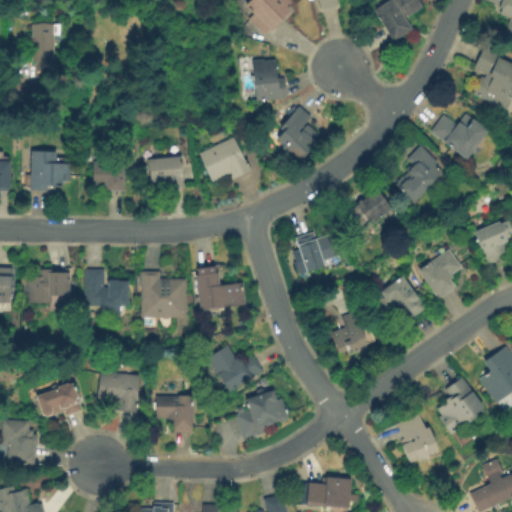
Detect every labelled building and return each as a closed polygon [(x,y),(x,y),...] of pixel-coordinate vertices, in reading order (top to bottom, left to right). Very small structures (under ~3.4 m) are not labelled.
[(290,11),(264,37),(248,20),(253,15),(244,6),(250,0),(289,0),(291,2),(286,7),(290,11)] [(335,0),(337,6),(321,10),(318,0),(335,0)] [(373,10),(388,0),(418,0),(423,7),(404,19),(411,29),(392,41),(373,10)] [(502,0),(511,0),(511,37),(502,34),(509,17),(499,13),(501,8),(499,7),(502,0)] [(31,25),(42,22),(52,25),(58,24),(58,34),(51,34),(53,60),(41,62),(31,60),(31,43),(28,44),(28,38),(32,38),(31,25)] [(511,64),(511,96),(506,109),(472,94),(480,75),(484,77),(485,74),(472,68),(483,45),(501,53),(499,58),(511,64)] [(252,61),(264,59),(264,60),(274,59),(276,77),(285,76),(287,97),(256,100),(252,61)] [(299,106),(310,116),(305,122),(318,132),(310,142),(313,145),(298,164),(280,149),(282,146),(275,140),(282,130),(280,128),(299,106)] [(486,131),(465,158),(430,131),(444,113),(456,123),(464,113),(486,131)] [(233,137),(250,171),(230,181),(227,174),(212,182),(198,155),(233,137)] [(441,172),(412,201),(394,184),(407,171),(405,168),(410,162),(406,158),(420,144),(438,161),(434,165),(441,172)] [(0,151),(2,153),(2,157),(8,157),(7,190),(0,190),(0,151)] [(29,189),(29,185),(25,185),(25,174),(29,174),(30,151),(55,151),(55,157),(68,157),(67,164),(69,164),(68,180),(61,180),(61,185),(46,185),(45,190),(29,189)] [(178,156),(183,188),(164,190),(162,183),(151,184),(150,171),(148,172),(146,161),(178,156)] [(122,190),(106,189),(106,186),(92,186),(92,161),(123,161),(122,190)] [(389,208),(357,233),(343,214),(375,189),(389,208)] [(472,232),(507,218),(511,232),(511,235),(506,238),(511,249),(499,254),(500,258),(485,264),(472,232)] [(332,233),(338,256),(322,261),(323,266),(304,272),(294,238),(313,232),(315,238),(332,233)] [(448,249),(460,268),(450,274),(453,278),(449,281),(454,288),(437,299),(418,270),(429,262),(429,261),(448,249)] [(245,305),(199,311),(194,276),(197,275),(196,268),(215,265),(216,273),(218,272),(220,285),(242,282),(245,305)] [(9,303),(0,302),(0,267),(11,268),(9,303)] [(66,302),(50,301),(50,303),(24,302),(24,276),(34,277),(34,271),(38,271),(38,268),(49,268),(49,272),(68,273),(67,295),(66,295),(66,302)] [(83,305),(84,269),(102,269),(102,287),(107,287),(107,281),(108,281),(108,279),(117,279),(117,281),(127,282),(127,305),(118,305),(118,316),(100,316),(100,305),(83,305)] [(141,272),(160,272),(159,279),(185,279),(185,318),(140,318),(141,272)] [(402,275),(424,308),(411,318),(407,313),(400,317),(396,312),(402,307),(400,305),(395,308),(393,305),(380,314),(369,298),(402,275)] [(354,312),(365,344),(358,347),(359,349),(347,353),(344,350),(336,353),(329,332),(344,327),(341,316),(354,312)] [(262,370),(228,392),(206,357),(228,343),(238,359),(250,351),(262,370)] [(505,345),(511,354),(511,400),(511,401),(511,403),(503,410),(498,401),(495,403),(478,379),(489,371),(483,361),(505,345)] [(99,371),(138,375),(134,412),(112,409),(113,403),(96,401),(99,371)] [(484,409),(450,433),(438,417),(441,415),(437,409),(445,403),(443,401),(449,396),(444,389),(461,377),(484,409)] [(42,414),(35,396),(58,388),(57,386),(66,383),(67,384),(71,383),(81,410),(65,416),(63,410),(46,416),(42,414)] [(273,390),(277,399),(282,397),(289,416),(287,417),(287,418),(266,425),(267,430),(243,438),(235,413),(239,412),(237,407),(243,405),(245,411),(250,410),(246,399),(273,390)] [(192,395),(192,432),(172,432),(172,420),(169,420),(169,417),(155,417),(155,396),(192,395)] [(397,423),(419,414),(425,427),(428,426),(438,451),(409,462),(402,445),(405,443),(397,423)] [(30,464),(6,462),(8,444),(0,444),(2,419),(28,421),(27,429),(31,429),(31,434),(36,435),(35,447),(31,447),(30,464)] [(511,478),(511,496),(478,511),(469,493),(489,483),(481,465),(497,458),(503,471),(499,473),(501,478),(510,474),(511,478)] [(348,507),(306,504),(308,481),(323,482),(324,476),(351,478),(348,507)] [(0,511),(0,488),(12,486),(14,491),(25,489),(29,506),(41,503),(42,511),(0,511)] [(281,494),(285,511),(254,511),(255,511),(259,509),(263,511),(266,511),(263,499),(281,494)] [(137,511),(138,508),(153,509),(153,502),(172,503),(171,511),(137,511)] [(214,511),(215,503),(199,503),(198,511),(214,511)]
